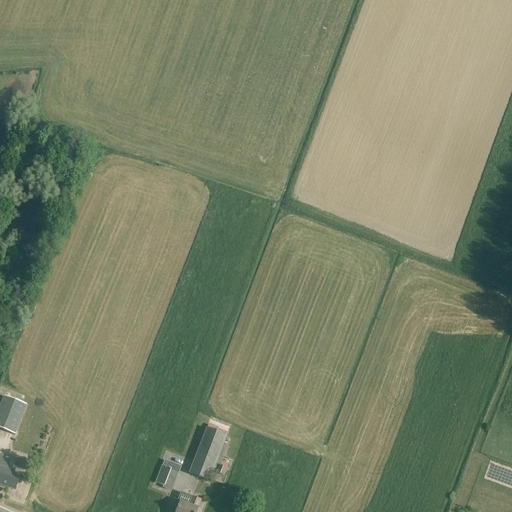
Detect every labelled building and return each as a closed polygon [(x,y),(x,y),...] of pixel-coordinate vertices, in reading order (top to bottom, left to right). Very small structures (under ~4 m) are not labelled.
[(0,408),(0,429),(15,436),(27,406),(5,397),(0,408)] [(227,437),(207,429),(190,474),(210,481),(227,437)] [(0,485),(15,490),(20,476),(7,471),(10,462),(0,458),(0,485)] [(179,473),(170,470),(173,463),(166,460),(157,483),(164,486),(163,488),(172,491),(179,473)] [(220,465),(217,473),(223,476),(226,468),(220,465)] [(196,511),(201,501),(192,498),(189,506),(181,503),(177,511),(196,511)]
